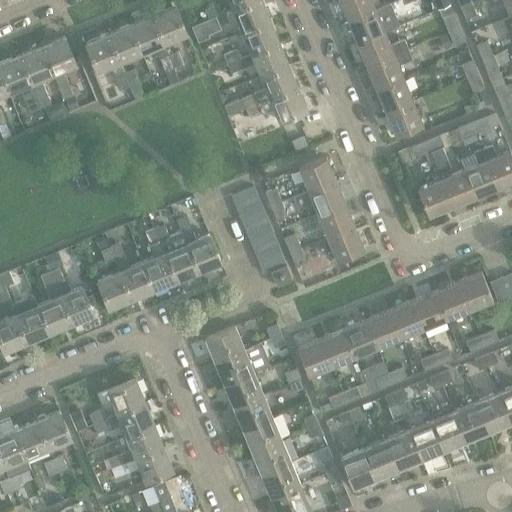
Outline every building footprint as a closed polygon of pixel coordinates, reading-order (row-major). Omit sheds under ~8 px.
[(241,30),(269,19),(261,0),(250,0),(232,8),(241,30)] [(339,0),(347,18),(374,7),(370,0),(339,0)] [(401,0),(407,12),(417,7),(414,0),(401,0)] [(476,14),(469,0),(467,0),(459,4),(465,18),(476,14)] [(511,0),(502,0),(507,11),(511,9),(511,0)] [(347,18),(356,41),(383,30),(398,24),(389,1),(347,18)] [(205,8),(209,18),(222,12),(219,3),(205,8)] [(438,8),(447,31),(459,26),(453,13),(449,3),(438,8)] [(151,15),(162,42),(164,41),(186,33),(174,5),(151,15)] [(213,27),(226,21),(222,12),(209,18),(213,27)] [(174,67),(169,53),(164,41),(162,42),(151,15),(129,24),(141,51),(154,46),(165,70),(166,70),(171,81),(179,78),(174,67)] [(278,41),(269,19),(241,30),(250,52),(278,41)] [(203,20),(192,25),(199,39),(210,35),(203,20)] [(121,60),(141,51),(129,24),(106,33),(129,86),(130,85),(134,97),(144,93),(134,68),(125,71),(121,60)] [(453,45),(465,41),(459,26),(447,31),(453,45)] [(356,41),(366,64),(407,47),(404,38),(389,44),(383,30),(356,41)] [(120,89),(129,86),(106,33),(84,42),(96,70),(110,64),(120,89)] [(447,34),(442,36),(446,46),(452,44),(447,34)] [(74,63),(63,35),(40,45),(51,73),(62,97),(71,93),(61,69),(74,63)] [(475,44),(481,58),(493,53),(487,39),(475,44)] [(260,75),(287,63),(278,41),(250,52),(240,56),(227,62),(231,71),(254,62),(260,75)] [(40,45),(18,54),(40,107),(50,103),(40,78),(51,73),(40,45)] [(511,45),(503,49),(508,60),(511,58),(511,45)] [(375,87),(402,76),(397,64),(412,58),(407,47),(366,64),(375,87)] [(237,48),(224,53),(227,62),(240,56),(237,48)] [(179,49),(169,53),(174,67),(185,63),(179,49)] [(491,81),(502,76),(493,53),(481,58),(491,81)] [(30,111),(40,107),(18,54),(0,61),(0,72),(7,91),(20,86),(30,111)] [(461,63),(466,77),(477,72),(472,59),(461,63)] [(229,114),(245,108),(245,107),(296,85),(287,63),(260,75),(265,88),(225,104),(229,114)] [(473,91),(483,87),(477,72),(466,77),(473,91)] [(375,87),(385,110),(412,99),(402,76),(375,87)] [(491,81),(500,104),(511,98),(511,82),(506,85),(502,76),(491,81)] [(278,120),(306,109),(296,85),(245,107),(245,108),(249,117),(273,107),(278,120)] [(74,94),(66,98),(70,107),(78,104),(74,94)] [(394,134),(421,123),(416,110),(427,106),(423,96),(412,100),(412,99),(385,110),(394,134)] [(511,98),(500,104),(509,127),(511,125),(511,98)] [(51,105),(44,108),(48,118),(58,114),(55,106),(51,105)] [(1,107),(0,107),(0,131),(3,139),(11,136),(5,121),(6,120),(1,107)] [(40,108),(34,110),(36,117),(43,114),(40,108)] [(493,112),(470,122),(474,132),(498,123),(493,112)] [(479,145),(474,132),(470,122),(457,127),(461,138),(464,136),(468,149),(479,145)] [(438,135),(425,141),(429,152),(443,146),(438,135)] [(302,136),(291,140),(295,150),(306,145),(302,136)] [(415,157),(429,152),(425,141),(411,146),(415,157)] [(474,196),(496,186),(485,158),(486,158),(482,148),(473,152),(477,162),(462,167),(474,196)] [(496,186),(511,180),(511,157),(508,149),(486,158),(485,158),(496,186)] [(307,190),(335,179),(325,156),(298,167),(307,190)] [(462,167),(440,177),(451,205),(474,196),(462,167)] [(428,215),(451,205),(440,177),(416,186),(428,215)] [(344,202),(335,179),(307,190),(293,195),(296,202),(292,203),(295,208),(312,201),(317,213),(344,202)] [(235,206),(257,196),(253,185),(230,195),(235,206)] [(265,191),(271,205),(282,201),(276,187),(265,191)] [(240,217),(262,207),(261,205),(257,196),(235,206),(238,214),(240,217)] [(277,219),(288,214),(282,201),(271,205),(277,219)] [(317,213),(326,236),(354,224),(344,202),(317,213)] [(244,228),(266,218),(262,207),(240,217),(244,228)] [(196,270),(219,261),(207,233),(194,239),(184,214),(175,218),(180,231),(196,270)] [(244,228),(246,233),(249,239),(271,229),(269,224),(266,218),(244,228)] [(152,227),(162,252),(174,279),(196,270),(180,231),(167,237),(161,223),(152,227)] [(336,259),(363,248),(354,224),(326,236),(336,259)] [(174,279),(162,252),(152,227),(143,231),(153,255),(140,261),(151,289),(174,279)] [(253,250),(276,240),(271,229),(249,239),(253,250)] [(284,237),(290,251),(301,246),(295,232),(284,237)] [(280,251),(276,240),(253,250),(258,261),(280,251)] [(120,241),(108,246),(114,259),(125,255),(120,241)] [(106,262),(114,259),(108,246),(100,249),(106,262)] [(295,265),(307,260),(301,246),(290,251),(295,265)] [(280,251),(258,261),(263,272),(269,269),(285,263),(280,251)] [(49,270),(56,267),(50,254),(50,253),(43,256),(49,270)] [(140,261),(118,270),(129,298),(151,289),(140,261)] [(285,263),(269,269),(276,285),(292,278),(285,263)] [(60,266),(48,271),(69,322),(92,313),(81,285),(71,289),(60,266)] [(95,279),(107,307),(129,298),(118,270),(95,279)] [(9,271),(0,274),(0,275),(4,285),(14,281),(9,271)] [(36,304),(47,332),(69,322),(48,271),(40,274),(51,298),(36,304)] [(456,281),(468,308),(492,298),(480,271),(456,281)] [(511,273),(511,271),(500,276),(510,299),(511,297),(511,273)] [(489,281),(499,304),(510,299),(500,276),(489,281)] [(456,281),(433,290),(444,318),(468,308),(456,281)] [(0,304),(1,306),(9,303),(3,290),(0,291),(0,304)] [(410,299),(421,327),(444,318),(433,290),(410,299)] [(398,336),(421,327),(410,299),(387,309),(398,336)] [(25,341),(47,332),(36,304),(13,313),(25,341)] [(387,309),(364,318),(375,346),(398,336),(387,309)] [(0,346),(2,350),(25,341),(13,313),(0,318),(0,346)] [(352,355),(375,346),(364,318),(340,328),(352,355)] [(266,328),(269,336),(280,332),(276,323),(266,328)] [(213,360),(243,348),(233,325),(203,337),(213,360)] [(340,328),(317,337),(328,365),(352,355),(340,328)] [(494,328),(478,334),(483,346),(498,340),(494,328)] [(274,347),(284,343),(280,332),(269,336),(274,347)] [(470,351),(483,346),(478,334),(465,340),(470,351)] [(305,375),(328,365),(317,337),(293,347),(305,375)] [(243,348),(213,360),(222,383),(252,370),(267,364),(257,342),(243,348)] [(448,347),(432,354),(437,365),(452,358),(448,347)] [(494,350),(484,354),(488,364),(498,360),(494,350)] [(424,370),(437,365),(432,354),(420,359),(424,370)] [(478,368),(488,364),(484,354),(474,358),(478,368)] [(402,365),(386,372),(390,383),(406,377),(402,365)] [(285,372),(289,381),(299,377),(295,368),(285,372)] [(447,369),(438,373),(443,383),(451,380),(447,369)] [(222,383),(232,405),(261,393),(252,370),(222,383)] [(379,388),(390,383),(386,372),(374,377),(379,388)] [(433,387),(443,383),(438,373),(429,377),(433,387)] [(293,392),(303,387),(299,377),(289,381),(293,392)] [(106,390),(116,413),(144,401),(134,378),(106,390)] [(365,381),(339,391),(344,402),(369,392),(365,381)] [(511,384),(498,390),(510,420),(511,419),(511,384)] [(403,388),(393,392),(398,401),(407,398),(403,388)] [(488,429),(510,420),(498,390),(476,399),(488,429)] [(332,407),(344,402),(339,391),(327,396),(332,407)] [(388,405),(398,401),(393,392),(384,395),(388,405)] [(241,428),(271,415),(261,393),(232,405),(241,428)] [(476,399),(453,409),(465,439),(488,429),(476,399)] [(110,428),(121,424),(125,435),(153,423),(144,401),(116,413),(106,417),(93,422),(87,425),(82,427),(85,436),(110,426),(110,428)] [(358,406),(348,410),(352,420),(362,416),(358,406)] [(75,430),(82,427),(87,425),(80,407),(68,413),(75,429),(75,430)] [(89,413),(93,422),(106,417),(103,408),(89,413)] [(58,409),(35,419),(47,447),(69,437),(58,409)] [(430,418),(442,448),(465,439),(453,409),(430,418)] [(342,425),(352,420),(348,410),(338,414),(342,425)] [(303,417),(307,427),(317,422),(313,412),(303,417)] [(241,428),(250,450),(280,438),(271,415),(241,428)] [(430,418),(408,427),(421,457),(442,448),(430,418)] [(25,456),(47,447),(35,419),(13,428),(25,456)] [(311,437),(321,432),(317,422),(307,427),(311,437)] [(107,457),(111,466),(162,445),(153,423),(125,435),(130,448),(107,457)] [(397,467),(421,457),(408,427),(385,437),(397,467)] [(13,428),(0,433),(0,459),(2,465),(25,456),(13,428)] [(385,437),(363,446),(375,476),(397,467),(385,437)] [(260,473),(289,460),(280,438),(250,450),(260,473)] [(143,479),(171,468),(162,445),(111,466),(112,470),(110,471),(112,477),(138,466),(143,479)] [(351,486),(375,476),(363,446),(339,456),(351,486)] [(62,454),(52,458),(57,471),(67,467),(62,454)] [(49,475),(57,471),(52,458),(43,462),(49,475)] [(321,463),(325,471),(335,467),(332,458),(321,463)] [(299,482),(289,460),(260,473),(269,495),(299,482)] [(329,482),(340,478),(335,467),(325,471),(329,482)] [(18,472),(7,476),(13,490),(23,486),(18,472)] [(0,482),(4,493),(13,490),(7,476),(0,479),(0,482)] [(275,511),(293,511),(308,506),(299,482),(269,495),(275,511)] [(346,492),(335,497),(339,507),(350,503),(346,492)] [(174,511),(168,496),(159,500),(163,511),(174,511)] [(153,511),(163,511),(159,500),(150,504),(153,511)]
